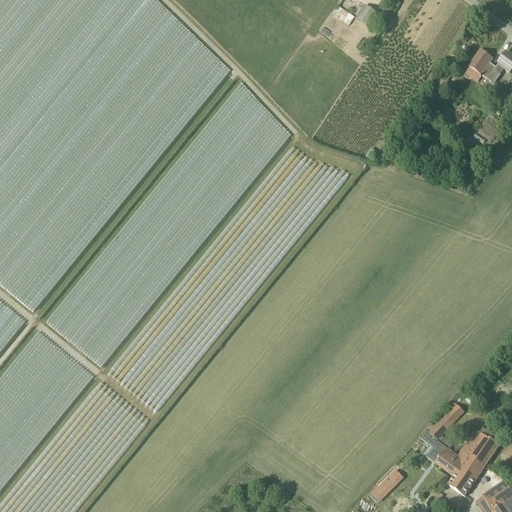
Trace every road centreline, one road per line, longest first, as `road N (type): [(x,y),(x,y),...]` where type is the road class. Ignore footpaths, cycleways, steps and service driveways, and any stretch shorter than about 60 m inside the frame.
road 1 (unknown): [(163,0),(298,137)]
road 2 (unknown): [(0,295),(100,377)]
